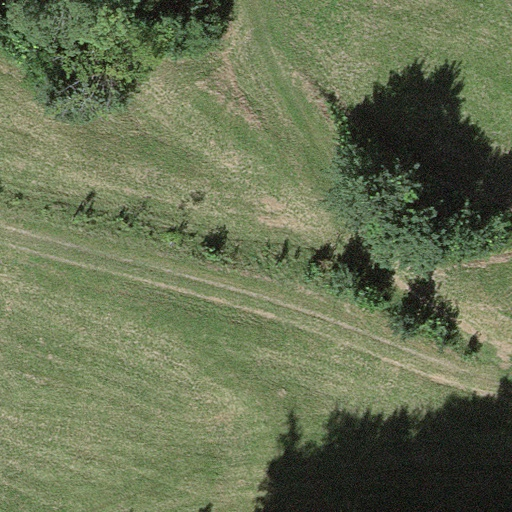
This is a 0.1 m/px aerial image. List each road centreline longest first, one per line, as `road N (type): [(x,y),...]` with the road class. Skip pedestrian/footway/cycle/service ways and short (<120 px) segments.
road 1 (track): [(498,372),(136,60),(47,0)]
road 2 (track): [(0,241),(511,379)]
